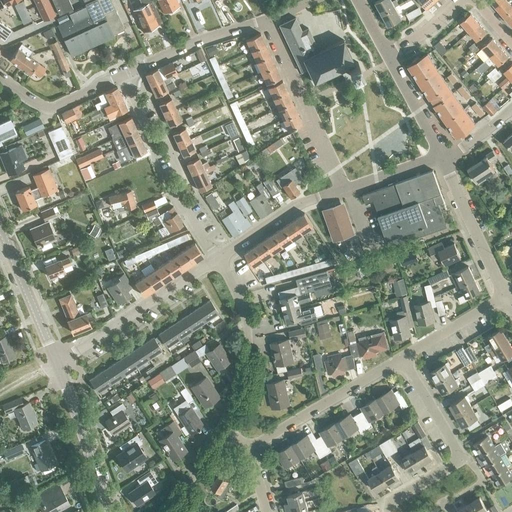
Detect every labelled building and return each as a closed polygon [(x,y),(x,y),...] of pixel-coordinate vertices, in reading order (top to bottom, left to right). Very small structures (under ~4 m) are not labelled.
[(48,0),(34,0),(44,23),(56,17),(48,0)] [(92,45),(76,10),(73,12),(72,9),(73,9),(68,0),(51,0),(59,15),(68,11),(69,13),(71,19),(57,26),(71,55),(92,45)] [(76,10),(92,45),(113,35),(113,34),(124,29),(110,0),(91,0),(84,3),(86,6),(76,10)] [(158,25),(154,17),(160,14),(153,0),(141,0),(143,5),(133,10),(143,32),(158,25)] [(175,0),(158,0),(164,12),(178,5),(175,0)] [(381,14),(395,7),(398,5),(395,0),(393,0),(392,1),(391,0),(380,0),(375,3),(381,14)] [(435,0),(418,0),(426,8),(435,0)] [(503,17),(511,9),(511,6),(509,3),(511,0),(503,0),(495,7),(503,17)] [(395,7),(381,14),(387,26),(401,18),(395,7)] [(406,14),(409,20),(421,13),(419,7),(406,14)] [(511,9),(503,17),(511,26),(511,25),(511,9)] [(468,32),(479,23),(470,13),(460,22),(468,32)] [(295,17),(279,25),(301,72),(308,69),(314,83),(347,67),(352,77),(362,72),(358,62),(354,64),(343,39),(319,51),(308,27),(301,30),(295,17)] [(0,38),(4,41),(12,31),(0,22),(0,38)] [(479,23),(468,32),(476,41),(487,32),(479,23)] [(251,51),(265,44),(260,33),(246,40),(251,51)] [(490,56),(500,47),(492,38),(482,47),(490,56)] [(51,44),(57,59),(63,56),(57,41),(51,44)] [(438,41),(434,46),(442,55),(447,51),(438,41)] [(19,68),(28,56),(32,51),(21,43),(9,61),(19,68)] [(472,51),(477,47),(473,43),(468,47),(472,51)] [(256,61),(270,55),(265,44),(251,51),(256,61)] [(500,47),(490,56),(485,61),(489,65),(494,61),(498,66),(508,57),(500,47)] [(413,62),(408,66),(412,72),(419,82),(421,85),(423,89),(425,92),(427,94),(429,98),(431,97),(434,102),(435,104),(434,105),(445,121),(454,134),(456,137),(461,133),(463,135),(469,131),(467,129),(475,123),(474,123),(473,121),(469,115),(466,117),(460,110),(449,94),(452,91),(448,86),(445,88),(434,72),(429,64),(432,61),(427,53),(422,57),(419,58),(418,56),(416,57),(412,60),(412,61),(413,62)] [(261,72),(275,65),(270,55),(256,61),(261,72)] [(28,56),(19,68),(29,75),(32,71),(40,77),(45,69),(37,64),(38,63),(28,56)] [(213,68),(219,66),(214,56),(208,59),(213,68)] [(502,89),(511,81),(511,80),(511,64),(504,71),(507,76),(498,84),(502,89)] [(275,65),(261,72),(266,83),(280,77),(275,65)] [(218,79),(224,76),(219,66),(213,68),(218,79)] [(150,85),(170,76),(174,74),(172,69),(160,74),(157,68),(145,74),(150,85)] [(489,79),(498,71),(495,68),(486,75),(489,79)] [(498,71),(489,79),(493,83),(502,76),(498,71)] [(170,76),(150,85),(155,96),(168,90),(165,85),(172,82),(170,76)] [(223,90),(228,87),(224,76),(218,79),(223,90)] [(273,98),(287,91),(282,80),(267,86),(273,98)] [(173,93),(179,90),(176,85),(170,88),(173,93)] [(110,103),(122,98),(117,87),(105,92),(110,103)] [(228,87),(223,90),(227,99),(233,96),(228,87)] [(277,108),(292,102),(287,91),(273,98),(277,108)] [(122,98),(110,103),(115,115),(127,109),(122,98)] [(164,115),(176,109),(171,98),(159,103),(164,115)] [(483,106),(491,115),(500,107),(492,98),(483,106)] [(235,115),(240,113),(235,101),(229,104),(235,115)] [(282,119),(297,112),(292,102),(277,108),(282,119)] [(61,113),(66,123),(77,118),(72,108),(61,113)] [(89,113),(92,120),(101,116),(98,109),(89,113)] [(176,109),(164,115),(169,126),(181,120),(176,109)] [(193,113),(195,118),(203,114),(201,109),(193,113)] [(297,112),(282,119),(288,130),(302,123),(297,112)] [(239,126),(245,123),(240,113),(235,115),(239,126)] [(117,136),(136,128),(131,116),(107,127),(112,138),(117,136)] [(0,145),(2,144),(0,139),(0,138),(15,132),(9,119),(0,123),(0,145)] [(22,127),(26,135),(43,128),(39,119),(22,127)] [(244,137),(250,134),(245,123),(239,126),(244,137)] [(47,132),(59,159),(73,153),(61,126),(47,132)] [(128,145),(141,139),(136,128),(117,136),(122,147),(123,147),(128,145)] [(178,144),(190,139),(185,128),(172,133),(178,144)] [(250,134),(244,137),(249,146),(254,143),(250,134)] [(75,139),(80,151),(85,149),(83,145),(84,145),(81,137),(75,139)] [(233,139),(238,151),(243,148),(238,137),(233,139)] [(268,150),(270,153),(283,143),(279,138),(261,151),(263,153),(268,150)] [(128,158),(133,156),(146,150),(141,139),(128,145),(123,147),(126,155),(128,159),(128,158)] [(190,139),(178,144),(183,156),(195,150),(190,139)] [(206,143),(207,148),(217,144),(216,139),(206,143)] [(0,153),(0,157),(7,175),(24,169),(15,148),(0,153)] [(79,167),(103,156),(99,148),(83,156),(82,153),(75,156),(79,167)] [(476,181),(478,184),(486,179),(484,176),(495,169),(490,162),(497,158),(492,151),(485,156),(486,156),(467,169),(475,182),(476,181)] [(191,174),(209,166),(207,161),(202,164),(199,157),(186,163),(191,174)] [(209,166),(191,174),(196,185),(197,186),(199,191),(211,185),(206,173),(215,169),(213,164),(209,166)] [(503,167),(509,176),(511,173),(511,170),(508,164),(503,167)] [(36,204),(34,199),(57,190),(48,168),(32,175),(37,187),(30,190),(29,187),(15,192),(22,210),(36,204)] [(378,215),(441,193),(432,170),(362,195),(365,204),(373,201),(378,215)] [(299,192),(295,185),(303,180),(300,175),(292,180),(291,179),(282,185),(291,198),(299,192)] [(263,182),(272,195),(278,191),(270,178),(263,182)] [(265,199),(269,197),(260,183),(256,186),(261,193),(255,197),(252,192),(250,192),(247,193),(247,195),(250,200),(249,201),(260,218),(272,210),(265,199)] [(125,209),(135,206),(130,190),(109,196),(112,207),(123,204),(125,209)] [(441,193),(378,215),(386,239),(387,239),(390,247),(447,227),(442,213),(440,213),(436,204),(444,201),(441,193)] [(235,202),(244,215),(251,210),(243,197),(235,202)] [(141,205),(144,212),(156,207),(153,200),(141,205)] [(246,218),(244,219),(232,201),(228,204),(233,211),(221,219),(233,236),(250,224),(246,218)] [(355,232),(344,201),(323,209),(334,240),(355,232)] [(180,222),(182,220),(173,206),(159,215),(156,208),(145,213),(132,219),(135,227),(139,225),(138,224),(148,219),(149,222),(153,219),(156,225),(161,222),(163,226),(156,231),(160,237),(182,224),(180,222)] [(42,250),(52,246),(50,241),(55,238),(47,219),(55,216),(52,208),(41,213),(45,223),(29,229),(37,246),(40,245),(42,250)] [(294,220),(303,233),(313,227),(304,214),(294,220)] [(293,240),(303,233),(294,220),(284,227),(293,240)] [(88,233),(94,236),(100,228),(94,224),(88,233)] [(283,247),(293,240),(284,227),(274,233),(283,247)] [(273,253),(283,247),(274,233),(264,240),(273,253)] [(176,239),(178,243),(188,239),(186,234),(176,239)] [(167,248),(178,243),(176,239),(165,243),(167,248)] [(263,260),(273,253),(264,240),(254,247),(263,260)] [(454,244),(444,248),(441,242),(428,248),(432,258),(440,254),(444,264),(460,257),(454,244)] [(157,252),(167,248),(165,243),(155,248),(157,252)] [(184,249),(193,263),(203,256),(194,243),(184,249)] [(70,249),(73,255),(85,250),(82,244),(70,249)] [(253,267),(263,260),(254,247),(244,253),(253,267)] [(147,257),(157,252),(155,248),(145,252),(147,257)] [(183,269),(193,263),(184,249),(174,256),(183,269)] [(136,261),(147,257),(145,252),(134,256),(136,261)] [(415,252),(399,257),(402,265),(418,259),(415,252)] [(126,265),(136,261),(134,256),(124,261),(126,265)] [(173,276),(183,269),(174,256),(164,263),(173,276)] [(62,273),(73,269),(68,257),(60,261),(59,260),(45,266),(50,278),(58,275),(58,276),(63,275),(62,273)] [(330,259),(320,261),(317,257),(313,258),(316,263),(265,277),(267,283),(332,265),(330,259)] [(163,282),(173,276),(164,263),(154,269),(163,282)] [(460,284),(474,278),(468,266),(450,274),(456,286),(460,284)] [(153,289),(163,282),(154,269),(144,276),(153,289)] [(427,279),(430,284),(449,275),(446,270),(433,276),(427,279)] [(283,312),(300,307),(299,303),(311,300),(309,291),(331,285),(327,271),(296,279),(297,286),(278,292),(280,299),(283,312)] [(107,287),(118,303),(131,295),(128,290),(132,287),(124,274),(119,277),(120,279),(107,287)] [(143,296),(153,289),(144,276),(134,283),(143,296)] [(474,278),(460,284),(464,294),(457,297),(460,303),(467,299),(466,296),(479,290),(474,278)] [(397,295),(406,292),(402,279),(393,281),(397,295)] [(428,301),(429,301),(415,305),(420,323),(434,320),(432,312),(438,312),(429,282),(424,284),(428,301)] [(97,296),(101,307),(108,305),(103,293),(97,296)] [(85,313),(79,315),(71,294),(59,299),(68,320),(73,334),(91,326),(89,321),(95,318),(92,312),(93,312),(93,311),(92,308),(84,311),(85,313)] [(400,297),(403,311),(409,310),(406,296),(400,297)] [(196,308),(205,322),(218,313),(209,300),(196,308)] [(435,301),(438,312),(439,315),(445,313),(441,300),(435,301)] [(313,306),(315,313),(322,312),(320,304),(313,306)] [(317,320),(315,313),(313,306),(301,310),(300,307),(283,312),(286,322),(299,318),(300,324),(317,320)] [(192,330),(205,322),(196,308),(183,317),(192,330)] [(390,319),(395,338),(409,335),(405,316),(390,319)] [(180,338),(192,330),(183,317),(171,325),(180,338)] [(316,322),(322,339),(332,336),(326,319),(316,322)] [(167,347),(180,338),(171,325),(158,334),(159,335),(162,340),(167,347)] [(288,331),(290,339),(305,335),(304,328),(288,331)] [(487,352),(507,340),(500,328),(487,336),(491,342),(484,346),(487,352)] [(352,357),(362,354),(363,358),(376,355),(375,351),(387,348),(383,332),(359,338),(360,342),(356,343),(353,330),(347,331),(350,344),(349,345),(351,355),(352,357)] [(157,343),(162,340),(159,335),(153,338),(157,343)] [(6,336),(0,338),(0,360),(0,362),(14,356),(6,336)] [(157,343),(153,338),(153,337),(140,346),(148,359),(161,350),(157,343)] [(270,343),(275,365),(293,361),(288,339),(270,343)] [(511,348),(507,340),(487,352),(489,351),(496,362),(501,359),(501,360),(511,353),(511,348)] [(195,350),(199,357),(205,353),(216,369),(229,360),(219,344),(209,350),(205,344),(195,350)] [(136,367),(148,359),(140,346),(127,354),(136,367)] [(463,349),(471,362),(476,358),(469,346),(463,349)] [(471,362),(463,349),(462,347),(455,351),(464,365),(471,362)] [(201,360),(199,357),(195,350),(194,350),(184,357),(190,367),(201,360)] [(351,355),(341,357),(340,353),(328,356),(329,360),(325,361),(328,374),(332,373),(333,376),(345,374),(344,370),(355,367),(352,357),(351,355)] [(123,376),(136,367),(127,354),(114,362),(123,376)] [(111,384),(123,376),(114,362),(102,371),(111,384)] [(435,383),(451,373),(448,368),(450,367),(447,362),(429,372),(433,379),(432,379),(435,383)] [(159,372),(166,382),(177,375),(170,365),(159,372)] [(509,383),(511,381),(511,365),(503,372),(509,383)] [(481,378),(493,371),(490,366),(477,373),(481,378)] [(287,371),(289,379),(301,376),(299,368),(287,371)] [(97,393),(111,384),(102,371),(89,379),(97,393)] [(481,378),(484,384),(496,376),(493,371),(481,378)] [(481,378),(477,373),(477,372),(466,378),(470,384),(481,378)] [(451,373),(435,383),(437,387),(438,387),(442,393),(459,383),(456,378),(454,379),(451,373)] [(191,386),(204,406),(218,397),(205,377),(191,386)] [(484,385),(484,384),(481,378),(470,384),(474,391),(484,385)] [(266,383),(272,408),(289,404),(283,379),(266,383)] [(179,391),(187,402),(192,399),(185,387),(179,391)] [(376,398),(384,412),(398,403),(401,409),(407,405),(398,389),(389,394),(387,391),(376,398)] [(454,416),(471,407),(467,401),(469,400),(466,395),(449,405),(453,411),(451,412),(454,416)] [(28,402),(23,404),(20,397),(2,405),(5,412),(14,409),(23,430),(37,423),(28,402)] [(369,421),(384,412),(376,398),(363,406),(365,409),(357,414),(366,430),(372,426),(369,421)] [(497,406),(500,411),(511,404),(511,403),(509,398),(497,406)] [(105,422),(113,435),(130,423),(122,411),(125,409),(122,403),(109,411),(113,417),(105,422)] [(177,415),(190,434),(203,425),(190,407),(177,415)] [(471,407),(454,416),(456,421),(458,420),(462,426),(465,424),(469,430),(479,424),(475,418),(479,416),(476,411),(474,412),(471,407)] [(360,433),(366,430),(357,414),(348,419),(346,416),(334,423),(342,437),(357,428),(360,433)] [(159,438),(173,459),(186,450),(176,435),(181,432),(173,420),(164,426),(168,432),(159,438)] [(412,425),(419,437),(424,434),(417,422),(412,425)] [(509,437),(511,434),(511,429),(508,422),(503,426),(509,437)] [(328,445),(342,437),(334,423),(322,430),(324,433),(316,438),(325,454),(331,451),(328,445)] [(116,456),(126,471),(146,458),(138,447),(142,444),(136,435),(118,447),(122,452),(116,456)] [(479,454),(494,446),(487,435),(473,444),(479,454)] [(494,439),(496,444),(503,440),(500,435),(494,439)] [(325,454),(316,438),(310,441),(308,438),(305,440),(303,437),(291,444),(299,458),(314,449),(319,457),(325,454)] [(384,442),(391,454),(397,451),(389,438),(384,442)] [(31,446),(41,470),(55,464),(45,440),(31,446)] [(410,448),(413,452),(420,465),(432,458),(424,445),(421,441),(410,448)] [(386,457),(391,454),(384,442),(378,445),(386,457)] [(284,467),(299,458),(291,444),(279,451),(280,455),(278,456),(284,467)] [(22,445),(3,453),(7,461),(26,452),(22,445)] [(485,464),(500,456),(494,446),(479,454),(485,464)] [(409,472),(420,465),(413,452),(401,459),(409,472)] [(491,475),(506,466),(505,466),(511,463),(505,453),(500,456),(485,464),(491,475)] [(348,463),(355,475),(363,470),(356,458),(348,463)] [(379,472),(387,484),(398,478),(391,465),(379,472)] [(387,484),(379,472),(376,466),(371,469),(375,474),(368,478),(375,491),(387,484)] [(506,466),(491,475),(498,485),(511,477),(506,466)] [(128,493),(137,506),(155,494),(146,481),(153,477),(149,471),(136,480),(140,485),(128,493)] [(217,496),(221,499),(231,483),(218,475),(210,488),(219,493),(217,496)] [(284,481),(285,487),(303,482),(301,476),(284,481)] [(57,511),(59,511),(57,509),(68,503),(58,484),(38,496),(46,511),(57,511)] [(285,507),(305,502),(302,491),(287,496),(288,501),(284,503),(285,507)] [(467,504),(471,511),(496,511),(493,505),(487,508),(488,509),(486,510),(478,497),(467,504)] [(291,511),(305,511),(307,511),(305,502),(285,507),(286,511),(291,510),(291,511)]
